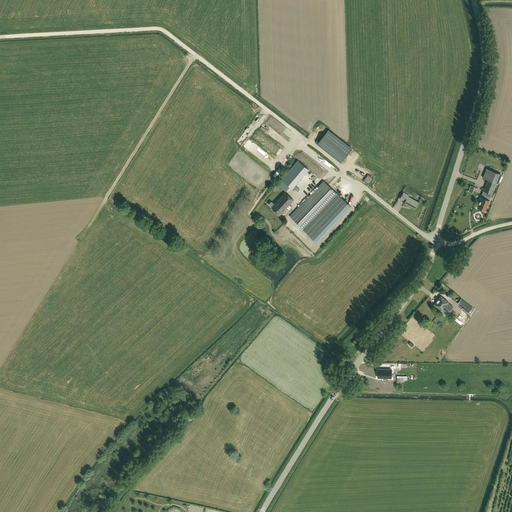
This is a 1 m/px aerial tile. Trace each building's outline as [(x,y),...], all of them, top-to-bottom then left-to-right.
[(317,144),(341,163),(352,149),(328,130),(317,144)] [(259,141),(276,155),(274,157),(280,161),(286,152),(264,135),(259,141)] [(299,136),(289,149),(294,153),(304,140),(299,136)] [(313,150),(309,155),(319,163),(323,159),(313,150)] [(281,180),(290,187),(292,189),(308,170),(297,160),(281,179),(281,180)] [(487,169),(483,178),(488,180),(483,191),(492,194),(497,183),(498,184),(502,175),(487,169)] [(358,170),(355,177),(367,181),(369,177),(363,175),(364,173),(358,170)] [(324,181),(289,217),(305,231),(316,241),(350,206),(324,181)] [(459,201),(464,203),(469,191),(464,189),(459,201)] [(403,192),(400,199),(405,202),(404,204),(414,210),(418,203),(408,197),(409,195),(403,192)] [(279,215),(286,208),(288,210),(292,206),(289,204),(293,200),(285,193),(271,208),(279,215)] [(481,197),(479,201),(480,202),(477,208),(485,211),(489,201),(491,197),(482,194),(481,197)] [(441,311),(442,310),(448,314),(453,307),(448,303),(448,302),(441,297),(434,305),(441,311)] [(459,304),(464,308),(468,304),(462,300),(459,304)] [(378,378),(391,378),(391,370),(378,369),(378,378)]
